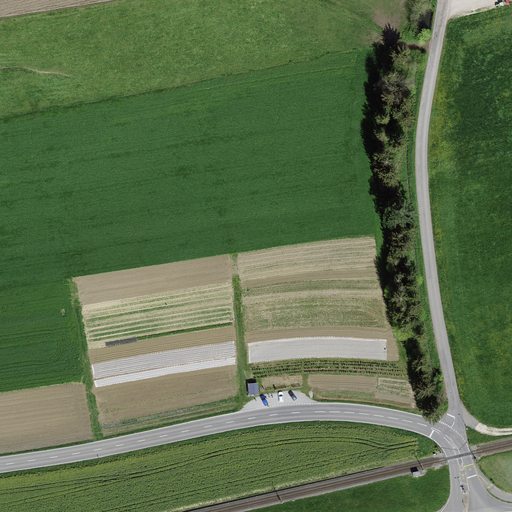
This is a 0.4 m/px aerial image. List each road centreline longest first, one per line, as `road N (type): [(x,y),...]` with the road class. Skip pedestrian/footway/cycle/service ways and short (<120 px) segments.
road 1 (tertiary): [(453,443),(420,423),(314,411),(0,464)]
road 2 (unclassified): [(453,443),(420,145),(442,0)]
